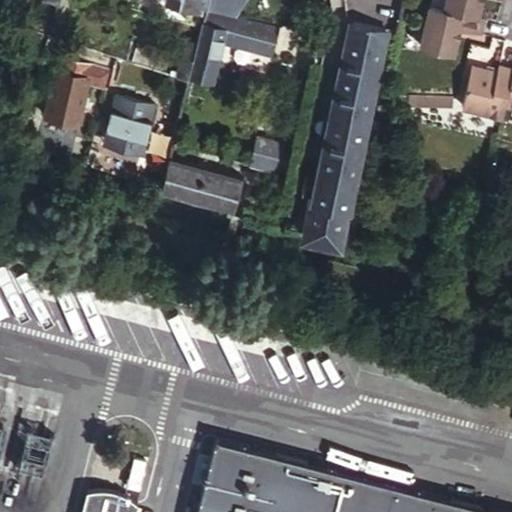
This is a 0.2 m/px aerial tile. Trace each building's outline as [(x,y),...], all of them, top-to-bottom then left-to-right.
[(204,0),(204,4),(231,10),(239,0),(204,0)] [(344,0),(347,18),(352,20),(331,112),(304,233),(305,233),(340,241),(374,76),(384,78),(398,12),(385,8),(386,0),(344,0)] [(386,0),(385,8),(398,12),(401,0),(386,0)] [(444,8),(445,0),(431,0),(430,5),(444,8)] [(445,0),(444,8),(478,16),(481,0),(445,0)] [(478,16),(444,8),(430,5),(421,44),(454,53),(460,28),(480,33),(484,18),(478,16)] [(206,7),(202,22),(225,29),(221,43),(270,56),(277,28),(277,26),(206,7)] [(225,29),(202,22),(188,76),(210,82),(221,43),(225,29)] [(298,47),(302,28),(280,22),(276,42),(298,47)] [(179,53),(191,56),(194,40),(183,37),(179,53)] [(179,53),(173,74),(185,77),(186,73),(191,56),(179,53)] [(91,65),(90,65),(58,58),(55,69),(54,69),(43,112),(78,121),(87,83),(91,65)] [(103,87),(108,69),(90,63),(90,65),(91,65),(87,83),(103,87)] [(461,105),(500,114),(503,102),(511,68),(511,67),(498,64),(497,70),(471,63),(461,105)] [(511,68),(503,102),(511,104),(511,68)] [(407,91),(407,104),(451,103),(451,91),(407,91)] [(141,149),(153,103),(114,93),(104,132),(113,135),(112,142),(141,149)] [(282,175),(290,147),(255,137),(247,165),(282,175)] [(240,175),(166,155),(160,180),(234,201),(240,175)] [(168,188),(158,185),(156,193),(166,196),(168,188)] [(35,511),(66,391),(0,373),(0,511),(35,511)] [(511,511),(511,510),(215,435),(196,511),(511,511)] [(86,490),(80,511),(133,511),(136,503),(133,502),(129,499),(125,496),(119,493),(114,492),(111,490),(104,489),(98,489),(92,489),(86,490)]
